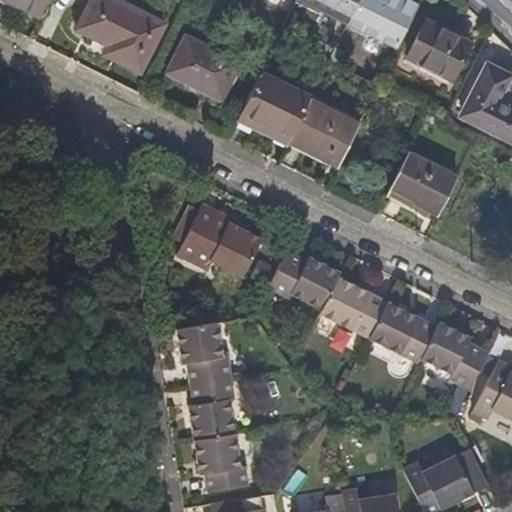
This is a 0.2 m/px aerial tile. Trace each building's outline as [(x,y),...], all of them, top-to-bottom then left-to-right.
[(48,0),(3,0),(39,18),(48,0)] [(89,0),(75,28),(92,37),(110,0),(89,0)] [(160,25),(111,0),(110,0),(92,37),(108,44),(116,49),(111,58),(124,64),(137,71),(160,25)] [(299,0),(347,23),(357,0),(299,0)] [(468,44),(425,22),(406,57),(449,79),(468,44)] [(164,72),(192,86),(210,50),(182,36),(164,72)] [(318,38),(309,55),(327,63),(335,47),(318,38)] [(103,54),(111,58),(116,49),(108,44),(103,54)] [(236,63),(210,50),(192,86),(217,99),(236,63)] [(459,116),(511,142),(511,110),(495,102),(507,76),(484,65),(459,116)] [(238,117),(288,141),(309,99),(259,74),(238,117)] [(358,124),(309,99),(288,141),(337,166),(358,124)] [(413,204),(437,215),(455,178),(406,153),(388,189),(414,202),(413,204)] [(228,219),(198,205),(172,257),(202,271),(206,262),(221,269),(239,278),(257,240),(242,232),(226,225),(228,219)] [(244,227),(228,219),(226,225),(242,232),(244,227)] [(287,296),(318,310),(335,277),(337,273),(305,257),(303,262),(283,252),(264,289),(285,300),(287,296)] [(221,269),(206,262),(202,271),(217,279),(221,269)] [(384,301),(335,277),(318,310),(316,315),(365,339),(384,301)] [(433,325),(384,301),(365,339),(414,363),(417,359),(433,325)] [(468,337),(436,321),(433,325),(417,359),(448,374),(446,379),(466,389),(485,351),(466,342),(468,337)] [(182,364),(186,385),(227,378),(224,356),(218,357),(213,323),(172,329),(177,365),(182,364)] [(511,374),(509,373),(511,369),(495,361),(469,412),(472,414),(481,418),(483,419),(485,419),(489,411),(511,422),(511,374)] [(231,400),(227,378),(186,385),(190,408),(185,409),(190,440),(231,433),(226,401),(231,400)] [(481,418),(472,414),(469,419),(478,423),(481,418)] [(237,466),(231,433),(190,440),(196,475),(201,475),(204,493),(245,486),(242,466),(237,466)] [(453,455),(472,492),(485,485),(466,449),(453,455)] [(432,454),(416,462),(420,470),(436,463),(432,454)] [(472,492),(453,455),(436,463),(420,470),(416,462),(401,469),(423,511),(441,511),(440,509),(456,501),(472,492)] [(354,498),(370,496),(369,487),(353,489),(354,498)] [(354,498),(353,489),(337,492),(339,511),(392,511),(390,493),(370,496),(354,498)] [(260,511),(260,510),(259,510),(257,498),(207,506),(207,511),(260,511)] [(445,511),(459,506),(456,501),(440,509),(441,511),(445,511)]
